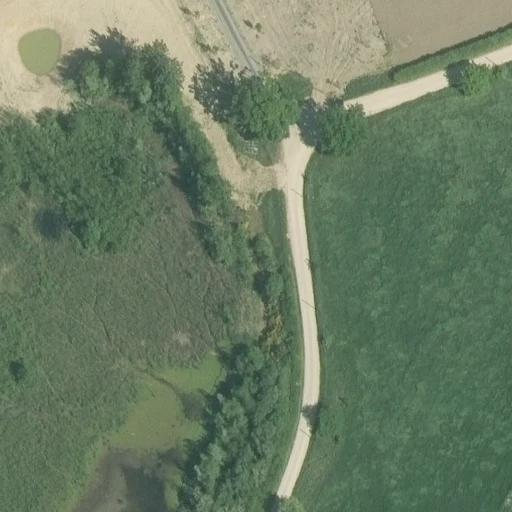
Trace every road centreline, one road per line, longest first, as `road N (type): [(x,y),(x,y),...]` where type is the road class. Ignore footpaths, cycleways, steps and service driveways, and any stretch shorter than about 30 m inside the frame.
road 1 (track): [(282,511),(315,401),(296,195),(300,136)]
road 2 (track): [(511,53),(300,136)]
road 3 (track): [(300,136),(220,0)]
